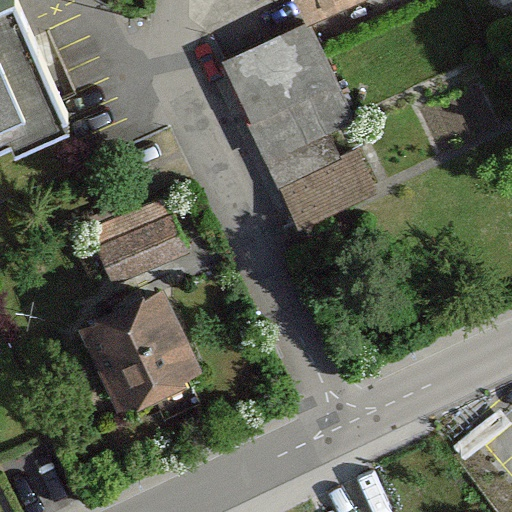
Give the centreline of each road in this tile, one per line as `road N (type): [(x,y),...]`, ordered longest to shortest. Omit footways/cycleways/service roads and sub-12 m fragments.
road 1 (residential): [(351,443),(190,109),(170,49),(172,0)]
road 2 (residential): [(351,443),(511,364)]
road 3 (residential): [(202,511),(351,443)]
